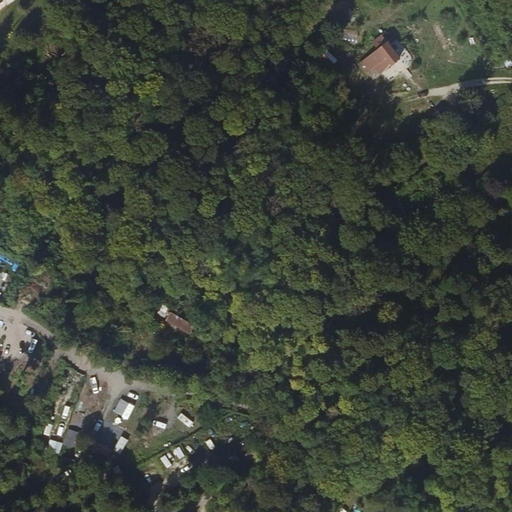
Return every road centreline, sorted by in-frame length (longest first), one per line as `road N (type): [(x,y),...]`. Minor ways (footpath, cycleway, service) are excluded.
road 1 (track): [(0,310),(126,379),(242,412)]
road 2 (track): [(511,80),(368,104)]
road 3 (track): [(242,412),(254,430),(249,462),(237,479),(181,511)]
